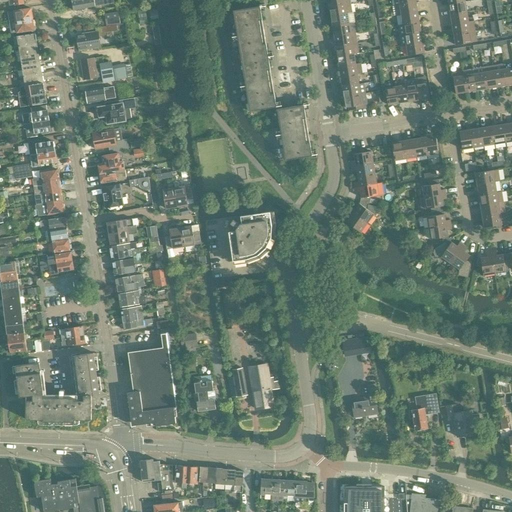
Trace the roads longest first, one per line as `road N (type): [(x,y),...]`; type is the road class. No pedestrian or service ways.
road 1 (residential): [(112,456),(118,415),(87,222)]
road 2 (residential): [(87,222),(51,0)]
road 3 (residential): [(297,329),(357,321),(511,359)]
road 4 (residential): [(303,445),(271,456),(143,444),(112,456)]
road 5 (residential): [(511,498),(413,473),(326,467)]
road 6 (residential): [(511,234),(479,239),(467,228),(447,115)]
road 7 (residential): [(289,267),(332,187),(329,134)]
road 8 (residential): [(319,78),(295,83),(282,7),(307,3)]
